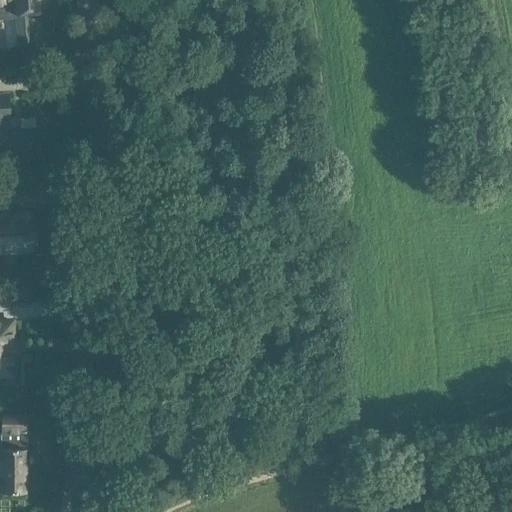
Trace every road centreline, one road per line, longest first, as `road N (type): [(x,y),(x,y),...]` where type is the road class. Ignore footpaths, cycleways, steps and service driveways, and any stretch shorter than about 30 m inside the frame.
road 1 (residential): [(67,511),(76,333),(93,254),(84,0)]
road 2 (track): [(329,455),(511,410)]
